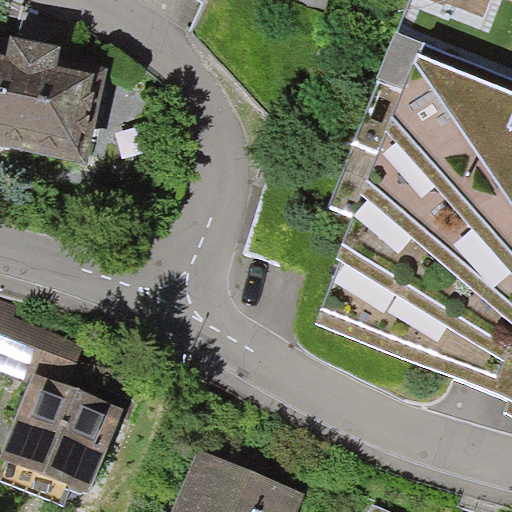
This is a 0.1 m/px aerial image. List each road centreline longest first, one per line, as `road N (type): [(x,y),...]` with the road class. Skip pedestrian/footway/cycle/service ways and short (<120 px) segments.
road 1 (residential): [(178,307),(203,252),(223,172),(216,127),(192,79),(153,41),(82,0)]
road 2 (residential): [(178,307),(321,393),(511,471)]
road 3 (residential): [(0,251),(178,307)]
